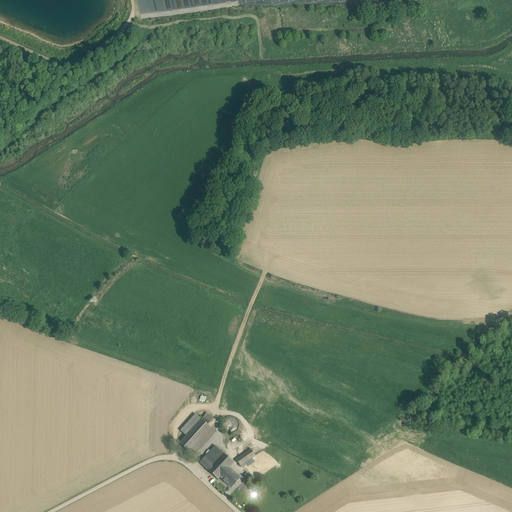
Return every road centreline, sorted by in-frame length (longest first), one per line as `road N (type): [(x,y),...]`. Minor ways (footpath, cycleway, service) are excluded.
road 1 (unclassified): [(240,511),(188,464),(164,455),(44,511)]
road 2 (track): [(0,37),(73,62),(123,28),(133,0)]
